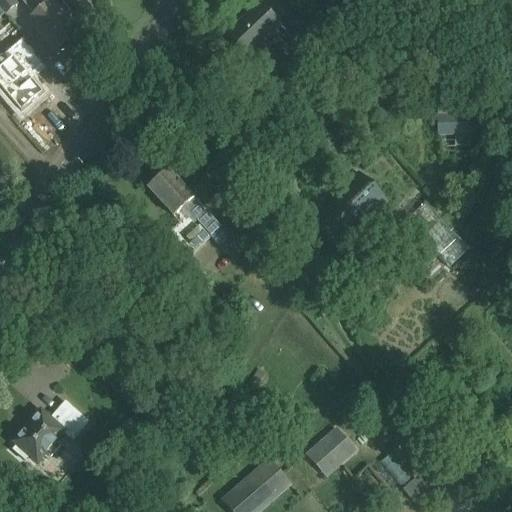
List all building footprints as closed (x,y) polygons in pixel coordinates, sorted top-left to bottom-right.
[(0,0),(0,8),(5,14),(16,5),(11,0),(0,0)] [(45,41),(55,52),(56,51),(60,52),(64,51),(67,48),(68,45),(68,41),(78,33),(50,1),(49,3),(46,0),(22,0),(35,14),(28,21),(39,34),(37,36),(43,42),(45,41)] [(279,26),(259,4),(227,35),(248,57),(279,26)] [(313,40),(297,22),(285,33),(301,51),(313,40)] [(0,87),(20,112),(43,94),(26,73),(37,65),(21,45),(10,54),(19,65),(0,80),(0,87)] [(275,56),(284,65),(293,56),(284,47),(275,56)] [(473,115),(473,110),(473,98),(440,98),(440,135),(456,135),(456,147),(473,147),(472,115),(473,115)] [(169,233),(173,237),(190,256),(211,238),(212,237),(218,231),(220,229),(221,228),(169,169),(147,189),(172,217),(174,216),(180,223),(169,233)] [(387,202),(362,177),(358,173),(330,201),(332,204),(312,224),(336,248),(356,227),(359,230),(387,202)] [(386,240),(421,276),(440,257),(451,269),(469,252),(458,240),(424,204),(386,240)] [(511,230),(507,225),(502,219),(479,238),(489,250),(511,230)] [(57,426),(40,411),(12,443),(16,447),(12,451),(25,462),(29,458),(36,464),(45,454),(50,458),(60,447),(55,443),(63,434),(72,442),(88,423),(72,409),(57,426)] [(306,456),(318,471),(334,457),(340,464),(354,451),(336,430),(306,456)] [(388,465),(403,482),(411,475),(395,458),(388,465)] [(287,485),(269,464),(224,503),(231,511),(237,511),(249,503),(257,511),(287,485)]
